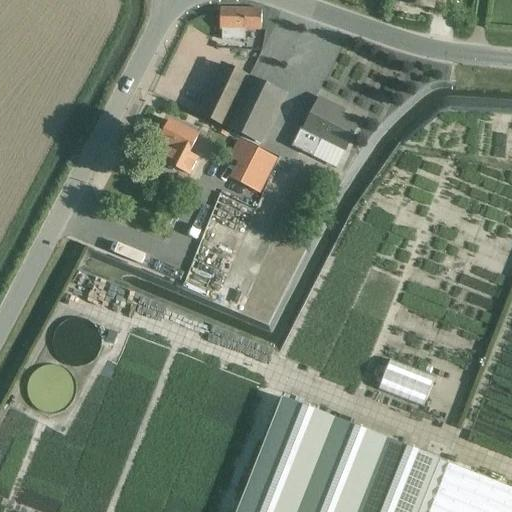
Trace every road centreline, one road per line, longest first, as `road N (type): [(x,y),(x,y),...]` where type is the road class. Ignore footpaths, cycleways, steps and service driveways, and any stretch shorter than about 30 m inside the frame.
road 1 (unclassified): [(0,327),(171,0)]
road 2 (unclassified): [(511,59),(452,55),(275,0)]
